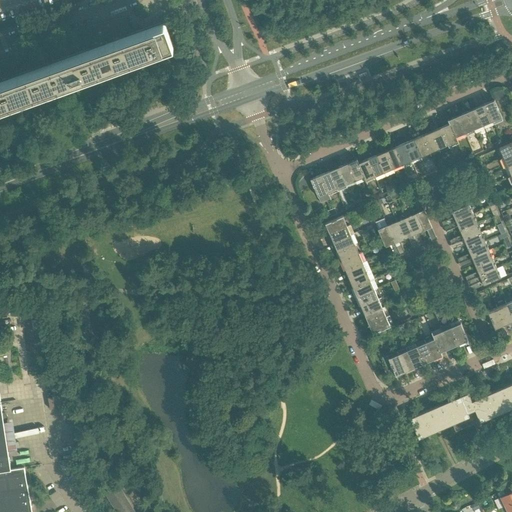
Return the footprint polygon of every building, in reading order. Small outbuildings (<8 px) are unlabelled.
[(0,0),(0,25),(69,0),(0,0)] [(99,49),(47,68),(54,86),(170,44),(164,26),(107,46),(106,42),(114,38),(109,25),(103,27),(95,30),(94,29),(84,33),(89,45),(97,42),(99,49)] [(0,105),(54,86),(47,68),(0,84),(0,79),(2,79),(0,74),(0,105)] [(485,103),(493,121),(502,117),(494,99),(485,103)] [(483,125),(493,121),(485,103),(476,107),(483,125)] [(474,129),(483,125),(476,107),(467,111),(474,129)] [(465,133),(474,129),(467,111),(458,115),(465,133)] [(458,115),(448,119),(450,123),(456,137),(465,133),(458,115)] [(440,127),(448,145),(458,141),(456,137),(450,123),(449,123),(440,127)] [(439,149),(448,145),(440,127),(431,131),(439,149)] [(430,153),(439,149),(431,131),(422,135),(430,153)] [(421,157),(430,153),(422,135),(413,139),(421,157)] [(412,161),(421,157),(413,139),(404,142),(412,161)] [(403,165),(412,161),(404,142),(395,146),(403,165)] [(503,157),(511,153),(511,142),(499,148),(503,157)] [(394,169),(403,165),(395,146),(386,150),(394,169)] [(384,172),(394,169),(386,150),(377,154),(384,172)] [(463,160),(460,153),(453,156),(456,162),(463,160)] [(507,167),(511,164),(511,153),(503,157),(507,167)] [(375,176),(384,172),(377,154),(368,158),(375,176)] [(359,162),(358,162),(365,176),(366,180),(375,176),(368,158),(359,162)] [(347,163),(355,181),(365,176),(358,162),(357,159),(347,163)] [(346,185),(355,181),(347,163),(338,167),(346,185)] [(337,188),(346,185),(338,167),(329,170),(337,188)] [(328,192),(337,188),(329,170),(320,174),(328,192)] [(320,174),(311,179),(321,203),(330,199),(328,192),(320,174)] [(395,193),(386,197),(388,202),(391,201),(392,199),(397,197),(395,193)] [(454,222),(473,214),(469,204),(452,212),(454,217),(452,218),(454,222)] [(415,213),(423,231),(427,229),(428,231),(433,229),(423,206),(422,206),(424,210),(415,213)] [(325,212),(327,218),(337,214),(334,208),(325,212)] [(418,233),(423,231),(415,213),(406,217),(414,237),(419,235),(418,233)] [(460,230),(477,223),(473,214),(454,222),(456,227),(458,226),(460,230)] [(329,233),(347,225),(343,215),(325,223),(329,233)] [(410,239),(414,237),(406,217),(397,221),(404,239),(409,237),(410,239)] [(399,241),(404,239),(397,221),(387,225),(396,245),(400,243),(399,241)] [(462,240),(481,232),(477,223),(460,230),(462,235),(460,236),(462,240)] [(333,242),(351,234),(347,225),(329,233),(333,242)] [(392,247),(396,245),(387,225),(378,229),(377,225),(376,225),(386,247),(391,245),(392,247)] [(468,248),(485,241),(481,232),(462,240),(464,245),(466,244),(468,248)] [(337,251),(355,243),(351,234),(333,242),(337,251)] [(470,258),(489,250),(485,241),(468,248),(470,253),(468,254),(470,258)] [(341,260),(359,252),(355,243),(337,251),(341,260)] [(476,267),(493,259),(489,250),(470,258),(471,263),(474,262),(476,267)] [(345,269),(363,261),(359,252),(341,260),(345,269)] [(477,277),(497,268),(493,259),(476,267),(478,271),(476,272),(477,277)] [(349,278),(367,271),(363,261),(345,269),(349,278)] [(484,285),(501,277),(497,268),(477,277),(479,281),(481,280),(484,285)] [(353,287),(371,280),(367,271),(349,278),(353,287)] [(357,297),(375,289),(371,280),(353,287),(357,297)] [(399,289),(395,280),(391,282),(395,291),(399,289)] [(361,306),(379,298),(375,289),(357,297),(361,306)] [(365,315),(383,307),(379,298),(361,306),(365,315)] [(505,325),(511,321),(511,316),(506,303),(497,307),(505,325)] [(369,324),(386,316),(383,307),(365,315),(369,324)] [(495,329),(505,325),(497,307),(487,311),(495,329)] [(373,333),(387,327),(391,326),(386,316),(369,324),(373,333)] [(459,344),(468,340),(461,322),(451,326),(459,344)] [(450,348),(459,344),(451,326),(442,330),(450,348)] [(388,335),(386,330),(375,335),(377,340),(388,335)] [(442,330),(433,334),(435,338),(441,352),(450,348),(442,330)] [(434,338),(425,342),(433,360),(442,356),(441,352),(435,338),(434,338)] [(424,364),(433,360),(425,342),(416,346),(424,364)] [(415,368),(424,364),(416,346),(407,350),(415,368)] [(391,363),(396,376),(406,372),(404,368),(398,354),(396,350),(383,356),(382,356),(386,366),(387,366),(386,365),(391,363)] [(404,368),(406,372),(413,368),(415,368),(407,350),(398,354),(404,368)] [(451,398),(460,394),(460,396),(461,399),(412,420),(411,417),(410,418),(419,438),(452,424),(456,432),(473,424),(468,412),(475,409),(480,421),(511,407),(511,386),(474,403),(466,385),(448,392),(451,398)] [(11,469),(9,451),(4,422),(7,421),(8,419),(8,416),(7,414),(6,413),(3,412),(0,391),(0,511),(32,511),(25,467),(11,469)] [(134,511),(119,487),(107,494),(118,511),(134,511)] [(511,511),(511,490),(510,492),(499,497),(500,498),(501,497),(508,511),(511,511)] [(475,511),(480,511),(483,511),(478,502),(471,505),(474,511),(475,510),(475,511)]
